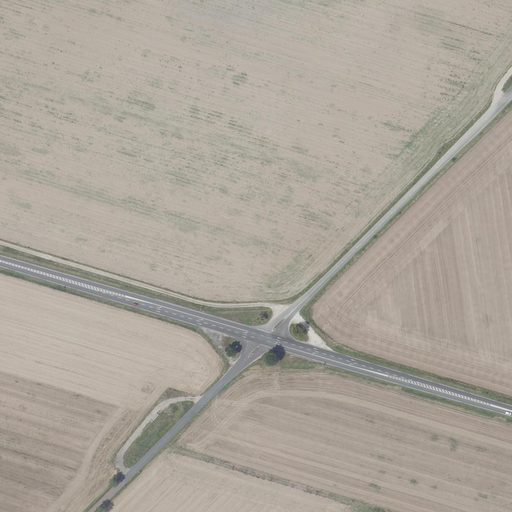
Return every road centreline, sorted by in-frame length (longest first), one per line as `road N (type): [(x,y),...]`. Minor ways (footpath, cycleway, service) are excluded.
road 1 (track): [(326,357),(306,327),(272,304),(217,304),(0,241)]
road 2 (tertiary): [(266,339),(511,90)]
road 3 (primary): [(511,411),(266,339)]
road 4 (tertiary): [(91,511),(266,339)]
road 5 (primary): [(153,306),(0,261)]
